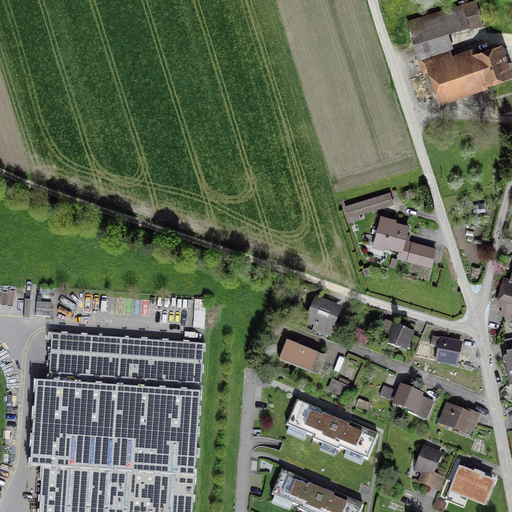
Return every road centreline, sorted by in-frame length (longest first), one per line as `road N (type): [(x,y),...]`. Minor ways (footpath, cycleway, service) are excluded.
road 1 (residential): [(477,326),(371,0)]
road 2 (track): [(0,168),(261,263)]
road 3 (residential): [(261,263),(462,328),(477,326)]
road 4 (residential): [(511,491),(477,326)]
road 5 (residential): [(252,378),(241,511)]
